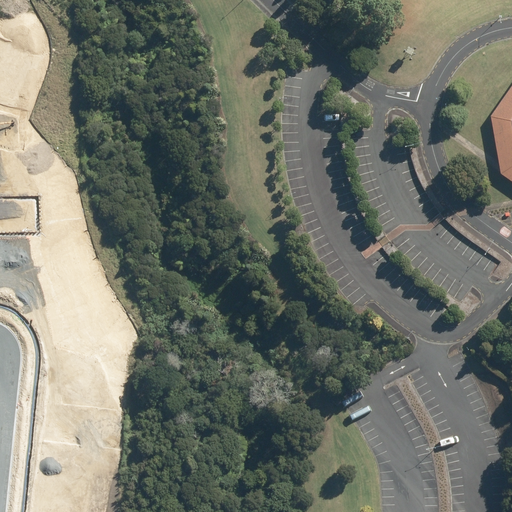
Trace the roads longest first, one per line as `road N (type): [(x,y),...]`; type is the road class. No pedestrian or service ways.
road 1 (residential): [(428,103),(363,84),(272,0)]
road 2 (residential): [(511,242),(446,185),(428,103)]
road 3 (residential): [(428,103),(462,47),(511,27)]
